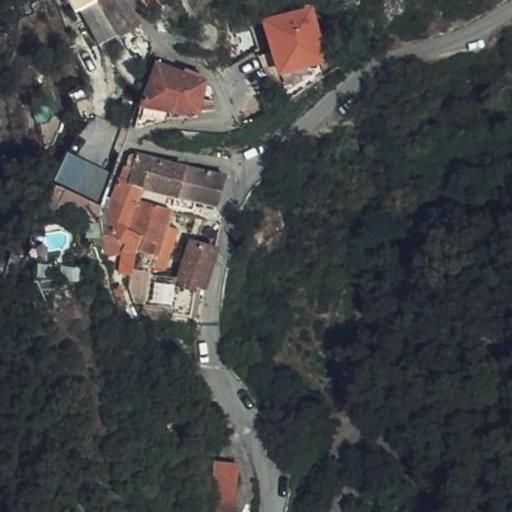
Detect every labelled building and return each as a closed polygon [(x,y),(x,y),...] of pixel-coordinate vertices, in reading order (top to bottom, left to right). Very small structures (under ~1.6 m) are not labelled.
[(64,0),(73,14),(78,11),(96,0),(102,9),(120,37),(140,25),(124,0),(64,0)] [(96,0),(78,11),(82,21),(102,9),(96,0)] [(324,61),(310,11),(265,23),(278,75),(324,61)] [(161,68),(156,66),(134,127),(158,122),(161,111),(170,112),(181,76),(161,68)] [(178,113),(193,114),(193,113),(200,113),(213,110),(212,102),(199,100),(203,84),(181,76),(170,112),(178,113)] [(161,111),(158,122),(168,119),(170,112),(161,111)] [(55,181),(78,192),(88,164),(68,154),(65,158),(55,181)] [(150,159),(134,155),(129,158),(119,183),(143,189),(150,159)] [(165,162),(150,159),(143,189),(159,193),(165,162)] [(185,168),(165,162),(159,193),(172,197),(176,198),(185,168)] [(78,192),(100,202),(110,174),(88,164),(78,192)] [(208,173),(185,168),(176,198),(194,202),(200,204),(208,173)] [(216,208),(225,177),(208,173),(200,204),(216,208)] [(108,213),(132,221),(139,201),(143,189),(119,183),(108,213)] [(159,193),(143,189),(139,201),(146,204),(159,208),(173,213),(174,207),(170,206),(172,197),(159,193)] [(191,212),(194,202),(176,198),(172,197),(170,206),(174,207),(191,212)] [(146,204),(139,223),(136,235),(141,238),(143,239),(148,241),(159,208),(146,204)] [(168,228),(173,213),(159,208),(148,241),(163,247),(168,228)] [(132,221),(108,213),(114,240),(125,245),(123,255),(136,256),(138,252),(143,239),(141,238),(136,235),(139,223),(132,221)] [(179,231),(168,228),(163,247),(159,258),(170,262),(179,231)] [(143,239),(138,252),(159,258),(163,247),(148,241),(143,239)] [(180,273),(177,281),(191,285),(205,289),(216,254),(216,251),(189,243),(180,273)] [(120,267),(134,269),(135,266),(136,257),(136,256),(123,255),(120,267)] [(173,299),(171,321),(186,320),(191,285),(177,281),(176,286),(173,299)] [(215,462),(210,511),(234,511),(238,465),(215,462)]
